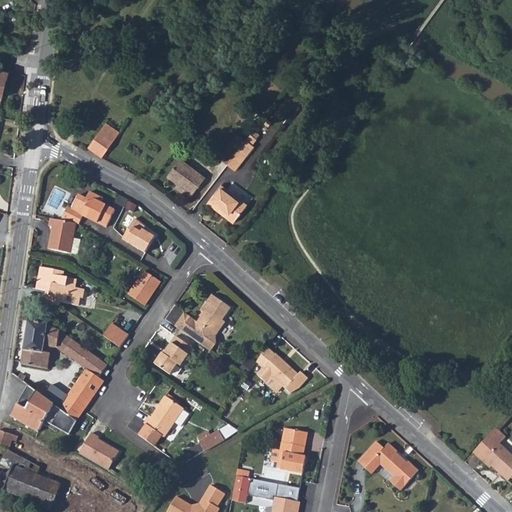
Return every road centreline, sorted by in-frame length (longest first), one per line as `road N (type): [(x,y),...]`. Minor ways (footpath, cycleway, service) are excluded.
road 1 (residential): [(176,467),(94,410),(203,244)]
road 2 (secondary): [(33,145),(0,367)]
road 3 (residential): [(355,382),(203,244)]
road 4 (residential): [(203,244),(128,187),(33,145)]
road 5 (residential): [(497,511),(355,382)]
road 6 (secondary): [(55,0),(33,145)]
road 7 (residential): [(327,511),(355,382)]
